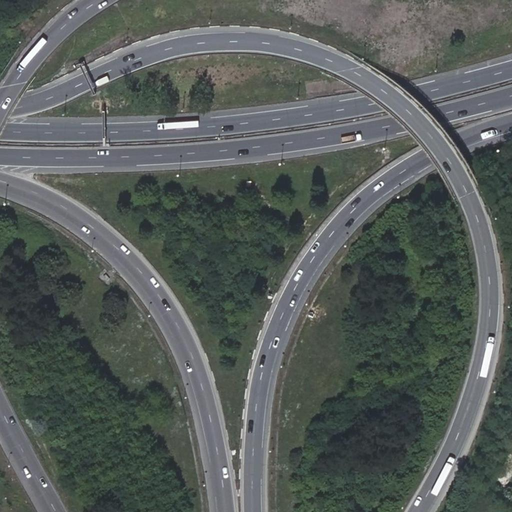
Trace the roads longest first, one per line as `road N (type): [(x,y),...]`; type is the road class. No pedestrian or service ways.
road 1 (motorway): [(417,511),(480,377),(490,276),(483,235),(453,163),(407,108),(322,51),(234,38),(164,47),(35,103),(0,109)]
road 2 (motorway): [(511,69),(305,115),(119,132),(0,131)]
road 3 (motorway): [(0,156),(122,156),(305,140),(511,95)]
road 4 (motorway): [(254,511),(257,398),(291,295),(374,190),(421,158),(511,123)]
road 5 (motorway): [(0,181),(54,200),(100,231),(161,298),(207,397),(228,511)]
road 6 (motorway): [(99,0),(46,42),(0,104)]
road 7 (motorway): [(0,402),(56,511)]
